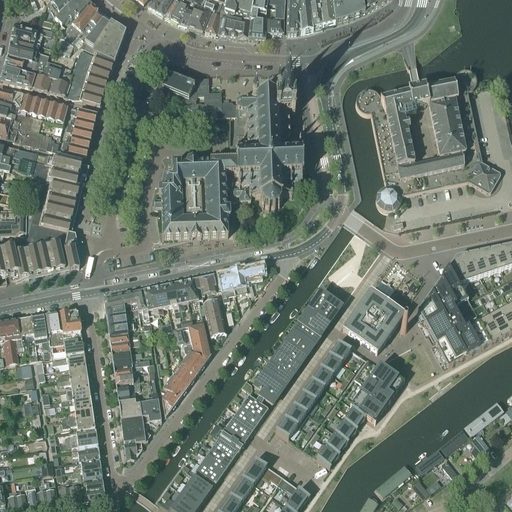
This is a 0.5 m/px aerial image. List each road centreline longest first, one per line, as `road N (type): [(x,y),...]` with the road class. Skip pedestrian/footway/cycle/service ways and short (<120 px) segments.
road 1 (residential): [(282,256),(284,273),(121,491),(113,486),(88,294)]
road 2 (residential): [(392,250),(211,511)]
road 3 (tertiary): [(88,294),(282,256)]
road 4 (unclassified): [(132,112),(106,116),(86,218),(93,258)]
road 5 (residential): [(318,63),(156,45)]
road 6 (unclassified): [(318,63),(311,101),(328,184),(323,204),(337,212)]
road 7 (unclassified): [(132,112),(111,234),(93,258)]
road 8 (tertiary): [(337,212),(340,187),(323,103),(329,71)]
road 9 (tertiary): [(329,71),(414,25),(424,0)]
road 10 (residential): [(392,250),(399,255),(511,231)]
